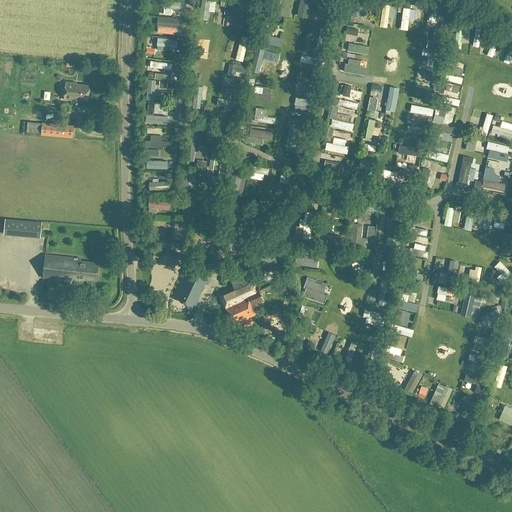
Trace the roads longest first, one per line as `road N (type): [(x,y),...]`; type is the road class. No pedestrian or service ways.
road 1 (unclassified): [(511,475),(215,333),(134,318)]
road 2 (unclassified): [(134,318),(121,167),(129,0)]
road 3 (unknown): [(316,156),(275,153),(185,122),(187,54)]
road 4 (unclassified): [(134,318),(0,309)]
